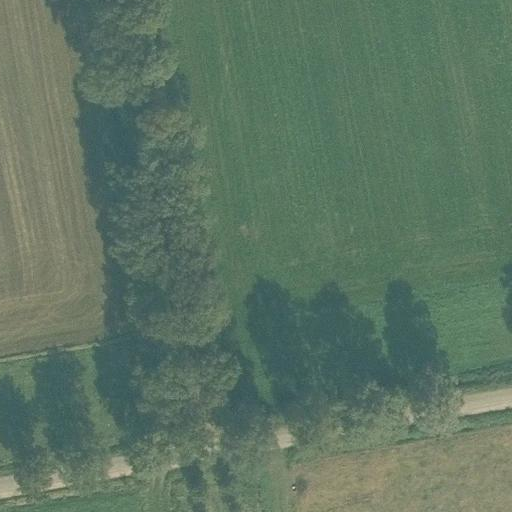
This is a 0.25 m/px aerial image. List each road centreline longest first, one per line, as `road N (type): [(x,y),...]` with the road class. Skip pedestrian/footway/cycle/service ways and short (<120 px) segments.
road 1 (unclassified): [(511,396),(0,487)]
road 2 (track): [(205,450),(119,0)]
